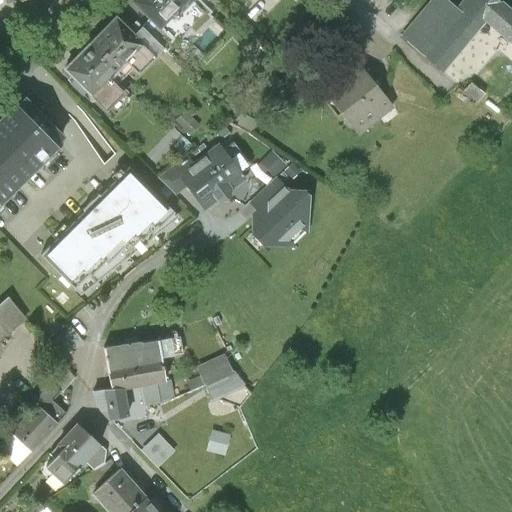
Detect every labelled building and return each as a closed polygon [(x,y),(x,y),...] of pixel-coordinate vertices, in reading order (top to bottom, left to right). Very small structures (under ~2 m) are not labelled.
[(133,0),(150,17),(165,32),(198,0),(197,0),(133,0)] [(449,0),(429,0),(401,36),(442,72),(486,21),(511,45),(511,7),(503,0),(460,0),(456,6),(449,0)] [(115,16),(90,42),(124,75),(131,67),(138,74),(156,56),(133,33),(115,16)] [(165,32),(150,17),(141,26),(164,48),(171,56),(180,47),(165,32)] [(133,33),(156,56),(164,48),(141,26),(133,33)] [(365,41),(355,27),(336,42),(346,56),(351,52),(365,41)] [(90,42),(63,69),(104,108),(121,91),(115,85),(124,75),(90,42)] [(394,107),(351,52),(346,56),(315,80),(359,135),(394,107)] [(283,84),(277,76),(270,82),(277,90),(283,84)] [(485,94),(471,82),(463,91),(476,103),(485,94)] [(0,199),(56,144),(13,102),(0,115),(0,199)] [(199,124),(185,111),(175,121),(189,135),(199,124)] [(176,194),(186,188),(203,211),(217,200),(221,202),(231,195),(232,190),(247,180),(217,142),(193,162),(188,156),(156,178),(176,194)] [(271,151),(259,163),(274,178),(276,176),(286,167),(271,151)] [(283,171),(292,180),(300,171),(291,163),(283,171)] [(68,311),(170,210),(128,168),(27,269),(68,311)] [(307,232),(307,192),(288,189),(276,176),(274,178),(248,202),(255,211),(252,214),(250,234),(263,245),(291,247),(307,232)] [(0,323),(9,333),(25,318),(7,296),(0,301),(0,323)] [(0,351),(10,336),(9,333),(0,323),(0,351)] [(73,325),(56,336),(67,353),(84,342),(73,325)] [(103,347),(110,390),(123,390),(138,387),(165,382),(164,377),(157,340),(141,343),(140,341),(103,347)] [(268,378),(236,342),(222,354),(195,367),(199,376),(186,381),(189,391),(204,385),(212,401),(244,386),(251,394),(268,378)] [(165,382),(138,387),(142,404),(160,401),(160,403),(174,396),(170,376),(164,377),(165,382)] [(34,404),(55,423),(65,413),(51,399),(59,391),(44,377),(26,396),(34,404)] [(103,390),(91,392),(93,404),(100,412),(105,411),(107,421),(128,416),(123,390),(110,390),(103,390)] [(8,432),(29,451),(55,423),(34,404),(8,432)] [(68,444),(46,468),(59,481),(69,470),(72,473),(83,461),(100,443),(76,421),(61,437),(68,444)] [(230,435),(212,430),(206,451),(224,455),(230,435)] [(100,443),(83,461),(92,469),(103,463),(104,450),(100,443)] [(110,459),(103,463),(92,469),(79,478),(86,488),(116,469),(110,459)] [(119,469),(90,494),(106,511),(126,511),(144,496),(119,469)] [(171,511),(152,490),(144,496),(126,511),(171,511)]
